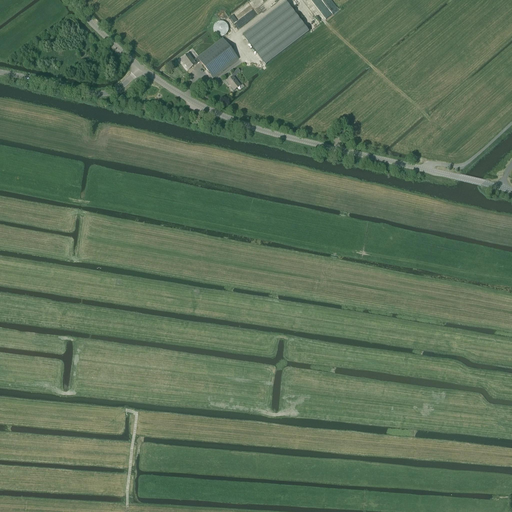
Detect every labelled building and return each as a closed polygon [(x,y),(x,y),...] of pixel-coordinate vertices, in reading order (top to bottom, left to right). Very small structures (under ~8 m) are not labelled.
[(242,36),(266,66),(309,33),(285,2),(242,36)] [(220,37),(221,37),(222,37),(223,37),(223,36),(225,36),(226,35),(226,34),(227,33),(227,32),(228,31),(228,29),(228,28),(227,27),(227,26),(226,24),(225,23),(224,23),(223,22),(221,22),(220,22),(218,23),(217,23),(215,24),(214,26),(213,27),(213,29),(213,30),(213,32),(214,33),(215,35),(216,36),(218,36),(219,37),(220,37)] [(221,73),(238,60),(222,39),(197,58),(193,61),(196,65),(200,62),(213,79),(221,73)] [(189,70),(196,65),(193,61),(188,55),(181,60),(189,70)] [(233,77),(227,82),(229,85),(234,91),(240,86),(233,77)]
